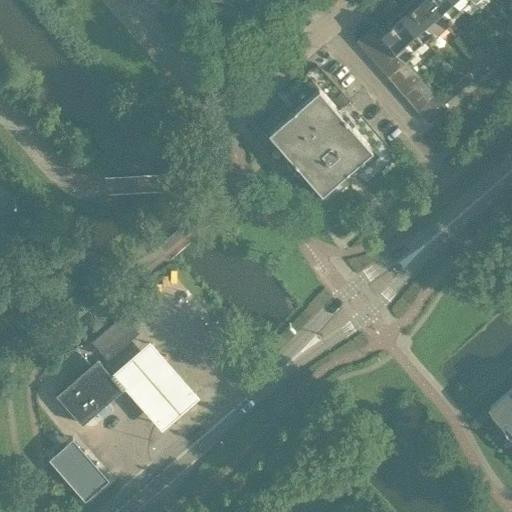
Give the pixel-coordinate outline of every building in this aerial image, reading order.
[(437,33),(446,25),(424,0),(415,0),(403,11),(426,38),(435,31),(437,33)] [(455,13),(463,6),(458,0),(424,0),(446,25),(457,16),(455,13)] [(416,47),(426,38),(403,11),(382,29),(385,32),(393,41),(401,50),(408,58),(418,49),(416,47)] [(385,32),(382,29),(377,23),(358,39),(366,48),(385,32)] [(374,58),(393,41),(385,32),(366,48),(374,58)] [(381,67),(401,50),(393,41),(374,58),(381,67)] [(505,54),(511,48),(511,42),(510,41),(501,49),(505,54)] [(479,46),(471,52),(479,61),(486,55),(479,46)] [(496,62),(505,54),(501,49),(492,57),(496,62)] [(408,59),(408,58),(401,50),(381,67),(389,76),(408,59)] [(397,85),(416,68),(408,59),(389,76),(397,85)] [(405,94),(424,77),(416,68),(397,85),(405,94)] [(466,84),(475,77),(469,71),(461,78),(466,84)] [(413,103),(432,87),(424,77),(405,94),(413,103)] [(457,92),(466,84),(461,78),(452,86),(457,92)] [(344,117),(311,79),(291,97),(297,104),(292,108),(287,112),(281,105),(260,123),(294,161),(327,199),(347,181),(341,174),(346,170),(350,166),(357,173),(377,155),(344,117)] [(421,112),(440,95),(432,87),(413,103),(421,112)] [(340,92),(335,96),(342,104),(347,100),(340,92)] [(428,121),(448,104),(440,95),(421,112),(428,121)] [(106,357),(138,330),(129,319),(122,311),(91,339),(97,346),(106,357)] [(184,379),(149,339),(111,371),(146,412),(159,427),(197,395),(184,379)] [(81,423),(122,387),(96,358),(55,393),(81,423)] [(511,386),(491,405),(511,429),(511,386)]
